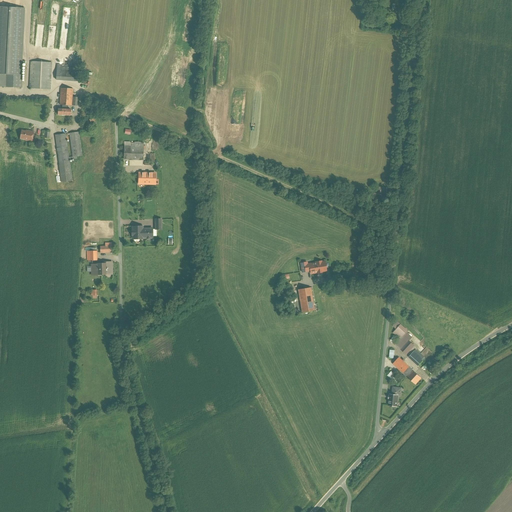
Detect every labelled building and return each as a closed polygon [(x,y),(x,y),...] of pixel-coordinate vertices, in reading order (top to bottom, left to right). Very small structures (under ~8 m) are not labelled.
[(21,75),(24,8),(0,6),(0,86),(21,88),(22,75),(21,75)] [(51,90),(52,62),(30,61),(29,88),(51,90)] [(77,82),(78,66),(57,64),(56,80),(77,82)] [(78,106),(79,97),(73,97),(73,89),(60,88),(59,105),(62,105),(62,109),(58,109),(58,115),(70,115),(71,109),(67,109),(67,106),(78,106)] [(95,116),(85,115),(84,126),(94,127),(95,116)] [(28,132),(21,130),(20,138),(25,139),(25,140),(32,141),(34,132),(28,131),(28,132)] [(77,159),(76,157),(82,156),(79,132),(69,133),(72,157),(69,157),(66,134),(55,135),(59,164),(58,164),(61,182),(73,181),(70,163),(69,160),(77,159)] [(142,159),(142,143),(122,143),(122,159),(142,159)] [(129,172),(129,183),(140,184),(155,184),(156,174),(129,172)] [(140,193),(140,184),(129,183),(129,193),(140,193)] [(97,251),(87,251),(88,260),(88,262),(93,262),(93,260),(97,260),(97,251)] [(317,263),(308,265),(309,271),(311,271),(311,274),(317,273),(323,272),(327,271),(325,262),(322,262),(322,261),(317,262),(317,263)] [(97,265),(92,265),(92,276),(102,275),(102,274),(108,274),(108,273),(113,273),(113,262),(103,262),(103,264),(97,264),(97,265)] [(309,271),(308,265),(307,263),(301,263),(302,272),(309,271)] [(296,270),(278,273),(280,283),(298,280),(296,270)] [(312,288),(299,289),(301,313),(315,311),(312,288)] [(408,331),(397,322),(393,327),(397,329),(394,333),(400,339),(408,331)] [(396,345),(406,355),(415,346),(410,341),(412,338),(407,333),(396,345)] [(409,357),(419,366),(425,358),(416,350),(409,357)] [(404,373),(408,377),(414,371),(399,357),(393,364),(403,373),(404,373)] [(422,378),(414,371),(408,377),(416,385),(422,378)] [(398,378),(392,372),(388,376),(395,382),(398,378)] [(402,388),(393,387),(393,388),(393,395),(391,395),(391,394),(390,394),(390,395),(390,396),(389,399),(390,399),(389,405),(389,406),(397,406),(398,396),(401,396),(402,389),(402,388)]
